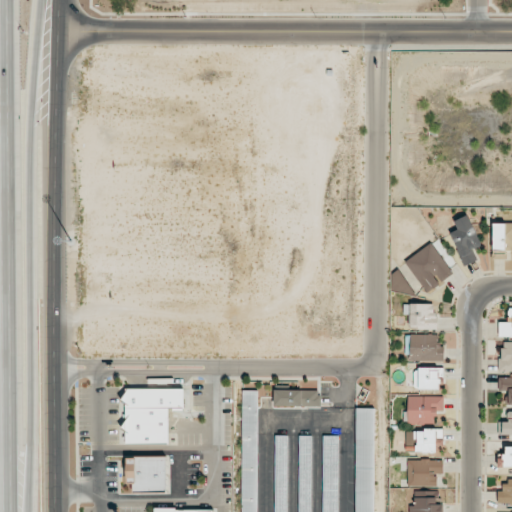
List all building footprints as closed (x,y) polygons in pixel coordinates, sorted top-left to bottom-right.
[(482,245),(468,215),(453,221),(457,230),(450,233),(464,266),(477,260),(473,249),(482,245)] [(511,222),(493,223),(493,259),(511,259),(511,247),(511,222)] [(453,274),(432,242),(405,261),(427,293),(441,283),(440,282),(453,274)] [(436,304),(410,304),(410,328),(436,328),(436,304)] [(499,336),(511,336),(511,307),(510,308),(510,322),(499,322),(499,336)] [(410,360),(444,360),(444,343),(438,343),(438,334),(410,334),(410,360)] [(511,341),(501,342),(500,371),(511,371),(511,341)] [(441,368),(415,367),(415,388),(441,389),(441,368)] [(511,404),(511,376),(499,377),(498,390),(509,390),(508,404),(511,404)] [(125,444),(168,444),(168,409),(184,409),(184,388),(125,389),(125,444)] [(241,511),(257,511),(258,390),(242,390),(241,511)] [(320,407),(321,390),(274,390),(274,406),(320,407)] [(443,411),(444,397),(408,396),(407,421),(435,422),(436,410),(443,411)] [(355,511),(374,511),(375,408),(356,408),(355,511)] [(498,434),(511,434),(511,411),(507,411),(507,421),(499,421),(498,434)] [(274,511),(287,511),(288,435),(275,435),(274,511)] [(311,511),(312,436),(299,435),(298,511),(311,511)] [(338,511),(339,436),(323,436),(322,511),(338,511)] [(511,446),(505,447),(506,454),(498,454),(499,466),(511,465),(511,446)] [(127,457),(127,484),(133,484),(133,493),(167,493),(166,456),(127,457)] [(436,486),(437,473),(443,473),(443,460),(408,459),(407,486),(436,486)] [(511,503),(511,479),(502,480),(503,491),(497,492),(498,504),(511,503)] [(440,511),(441,491),(415,491),(414,507),(409,506),(409,511),(440,511)]
